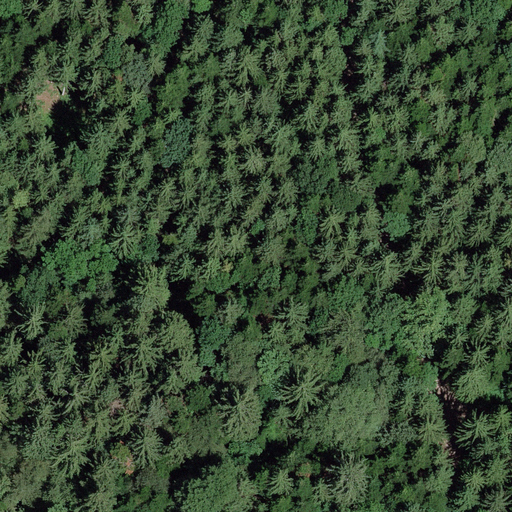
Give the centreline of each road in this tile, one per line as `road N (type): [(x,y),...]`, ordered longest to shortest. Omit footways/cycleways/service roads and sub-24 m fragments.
road 1 (track): [(442,431),(351,93),(346,0)]
road 2 (track): [(511,428),(442,431),(447,511)]
